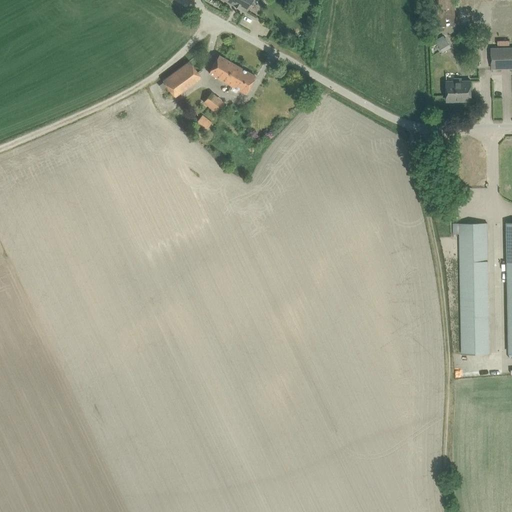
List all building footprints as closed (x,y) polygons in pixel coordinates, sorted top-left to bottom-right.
[(224,0),(246,12),(252,0),(224,0)] [(446,39),(438,44),(442,51),(450,46),(446,39)] [(511,47),(491,49),(492,69),(511,67),(511,47)] [(209,72),(231,85),(241,68),(219,55),(209,72)] [(189,61),(162,80),(171,92),(197,73),(189,61)] [(241,68),(231,85),(245,93),(255,76),(241,68)] [(447,101),(472,100),(471,81),(446,81),(447,101)] [(225,104),(211,92),(205,100),(204,102),(218,113),(225,104)] [(202,115),(195,122),(205,130),(211,123),(202,115)] [(459,224),(453,224),(453,234),(460,234),(461,355),(489,354),(487,223),(459,224)]
